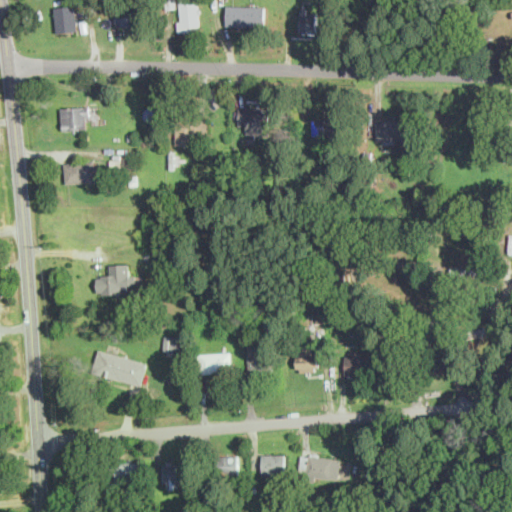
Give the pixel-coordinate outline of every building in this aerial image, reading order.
[(200,0),(179,0),(179,30),(200,30),(200,0)] [(58,31),(79,29),(77,4),(55,6),(58,31)] [(227,24),(266,24),(266,4),(227,4),(227,24)] [(318,32),(318,8),(301,8),(301,32),(318,32)] [(138,25),(138,9),(116,9),(116,25),(138,25)] [(63,106),(63,128),(90,128),(90,106),(63,106)] [(269,106),(246,106),(246,134),(269,134),(269,106)] [(176,143),(199,143),(199,134),(208,134),(208,122),(200,122),(199,113),(178,113),(176,143)] [(343,135),(343,116),(307,116),(307,135),(343,135)] [(412,138),(411,119),(377,120),(377,138),(412,138)] [(98,181),(98,161),(66,161),(66,181),(98,181)] [(136,283),(136,271),(131,271),(131,263),(110,263),(110,274),(98,274),(98,293),(129,293),(129,283),(136,283)] [(494,332),(493,326),(471,330),(472,336),(494,332)] [(184,336),(165,336),(165,350),(184,350),(184,336)] [(273,341),(249,341),(249,370),(273,370),(273,341)] [(297,344),(297,370),(318,370),(318,344),(297,344)] [(143,384),(148,361),(99,349),(93,372),(143,384)] [(368,373),(368,350),(346,350),(346,373),(368,373)] [(233,352),(202,352),(202,372),(233,372),(233,352)] [(285,453),(263,453),(263,473),(285,473),(285,453)] [(343,457),(302,453),(300,475),(341,479),(343,457)] [(217,473),(239,473),(239,454),(217,454),(217,473)] [(142,459),(116,459),(116,480),(142,480),(142,459)] [(189,482),(189,460),(165,460),(165,482),(189,482)]
